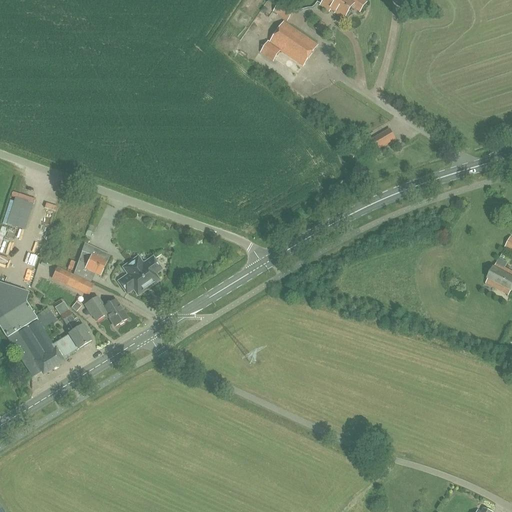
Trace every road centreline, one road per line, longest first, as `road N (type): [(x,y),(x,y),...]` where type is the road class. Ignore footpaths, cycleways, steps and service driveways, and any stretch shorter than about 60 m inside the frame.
road 1 (unclassified): [(511,509),(299,422),(172,361),(148,336)]
road 2 (unclassified): [(271,259),(236,238),(0,154)]
road 3 (secondary): [(271,259),(398,191),(511,156)]
road 4 (secondary): [(0,426),(148,336)]
road 5 (secondary): [(148,336),(271,259)]
